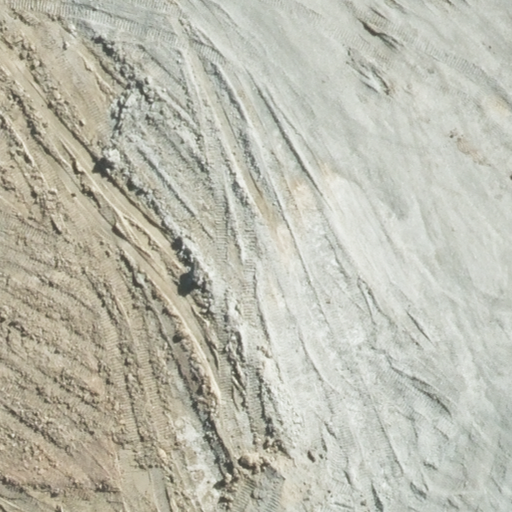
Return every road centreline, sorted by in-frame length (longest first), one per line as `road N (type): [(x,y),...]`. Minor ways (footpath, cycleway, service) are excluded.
road 1 (unknown): [(14,0),(280,152),(444,331)]
road 2 (residential): [(444,331),(505,511)]
